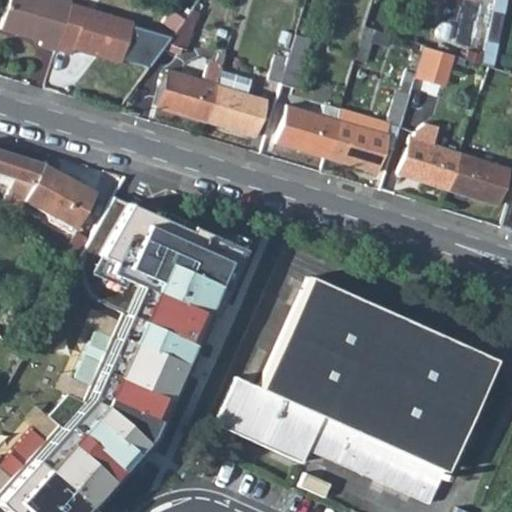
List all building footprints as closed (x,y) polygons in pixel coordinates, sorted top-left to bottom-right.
[(5,0),(0,18),(0,27),(39,39),(37,43),(54,48),(68,1),(68,0),(5,0)] [(188,0),(181,0),(173,12),(182,18),(189,8),(193,3),(188,0)] [(492,0),(484,40),(494,42),(503,0),(492,0)] [(130,20),(68,1),(54,48),(69,53),(71,45),(80,47),(79,50),(117,62),(130,20)] [(189,8),(182,18),(173,31),(160,48),(177,54),(179,48),(184,49),(197,11),(189,8)] [(169,9),(160,22),(173,31),(182,18),(173,12),(169,9)] [(362,26),(352,58),(364,62),(370,41),(385,46),(389,34),(362,26)] [(286,57),(279,83),(294,87),(308,38),(293,34),(286,57)] [(409,48),(419,51),(421,44),(411,41),(409,48)] [(450,54),(421,44),(419,51),(413,73),(412,76),(428,81),(433,65),(445,69),(450,54)] [(272,53),(265,79),(279,83),(286,57),(272,53)] [(154,105),(203,120),(214,83),(218,69),(220,64),(206,60),(200,79),(165,69),(154,105)] [(433,65),(428,81),(440,86),(445,69),(433,65)] [(218,69),(214,83),(244,92),(248,78),(218,69)] [(393,89),(391,96),(404,101),(412,76),(413,73),(403,70),(396,90),(393,89)] [(511,80),(502,111),(511,114),(511,80)] [(244,92),(214,83),(203,120),(253,135),(264,98),(244,92)] [(391,96),(383,121),(387,123),(397,126),(404,101),(391,96)] [(321,103),(318,114),(334,119),(337,108),(321,103)] [(284,104),(273,141),(323,156),(334,119),(318,114),(284,104)] [(337,108),(334,119),(323,156),(372,170),(380,146),(387,123),(383,121),(337,108)] [(407,136),(394,172),(444,188),(452,163),(456,152),(426,142),(432,125),(419,121),(411,131),(410,137),(407,136)] [(387,123),(380,146),(390,149),(397,126),(387,123)] [(20,198),(40,162),(0,148),(0,172),(14,176),(8,185),(2,195),(18,200),(20,198)] [(505,167),(456,152),(452,163),(444,188),(493,204),(505,167)] [(77,182),(40,162),(20,198),(71,227),(89,194),(74,186),(77,182)] [(0,172),(0,182),(8,185),(14,176),(0,172)] [(18,200),(2,195),(0,198),(0,203),(14,208),(18,200)] [(242,246),(126,201),(88,267),(135,288),(87,394),(0,489),(0,510),(2,511),(89,511),(155,441),(242,246)] [(413,270),(431,276),(433,269),(415,263),(413,270)] [(232,375),(212,422),(298,461),(304,446),(425,501),(440,469),(484,373),(490,358),(305,275),(255,385),(232,375)] [(302,471),(296,484),(321,496),(327,482),(302,471)]
